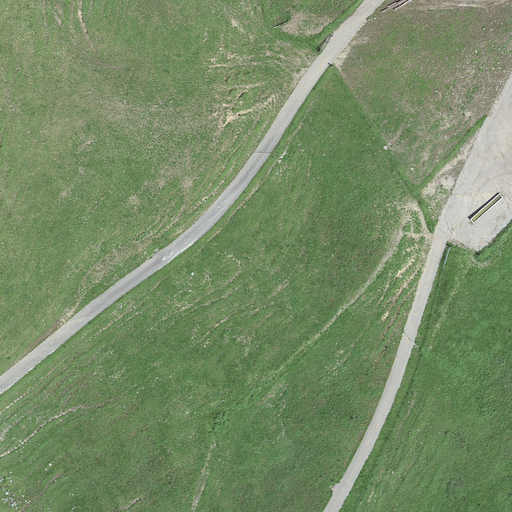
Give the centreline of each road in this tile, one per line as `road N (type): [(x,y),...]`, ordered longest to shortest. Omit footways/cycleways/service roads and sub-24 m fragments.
road 1 (track): [(0,385),(192,235),(246,176),(375,0)]
road 2 (track): [(511,91),(442,232),(381,416),(331,511)]
